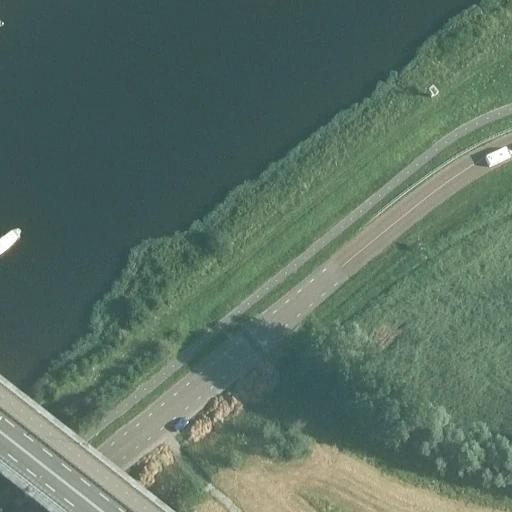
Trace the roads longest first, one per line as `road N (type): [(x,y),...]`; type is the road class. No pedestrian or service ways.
road 1 (tertiary): [(511,146),(399,219),(45,511)]
road 2 (primary): [(98,511),(0,435)]
